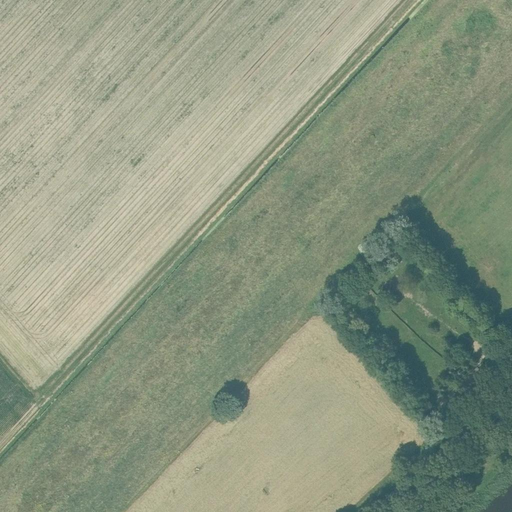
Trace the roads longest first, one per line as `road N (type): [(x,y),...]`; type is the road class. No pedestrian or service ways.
road 1 (track): [(414,0),(0,450)]
road 2 (unclassified): [(372,511),(511,387)]
